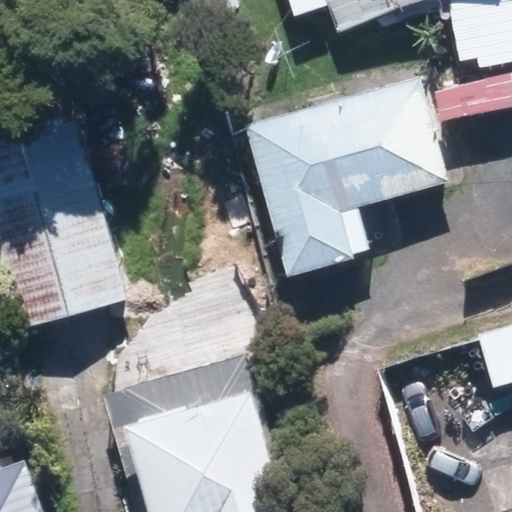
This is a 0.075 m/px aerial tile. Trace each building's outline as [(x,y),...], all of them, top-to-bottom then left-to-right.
[(511,0),(322,0),(334,37),(451,1),(461,76),(511,69),(511,0)] [(419,81),(245,128),(286,281),(375,258),(363,214),(449,191),(419,81)] [(0,107),(0,279),(15,336),(130,305),(71,89),(0,107)] [(290,511),(251,356),(102,394),(131,511),(290,511)] [(43,511),(26,463),(0,472),(0,511),(43,511)]
